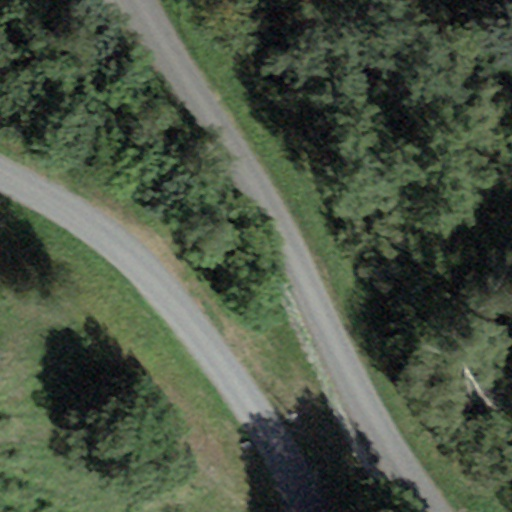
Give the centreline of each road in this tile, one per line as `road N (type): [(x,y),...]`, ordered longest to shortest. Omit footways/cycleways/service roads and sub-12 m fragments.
road 1 (unclassified): [(147,0),(254,166),(384,434),(448,511)]
road 2 (unclassified): [(314,511),(302,472),(128,256),(0,171)]
